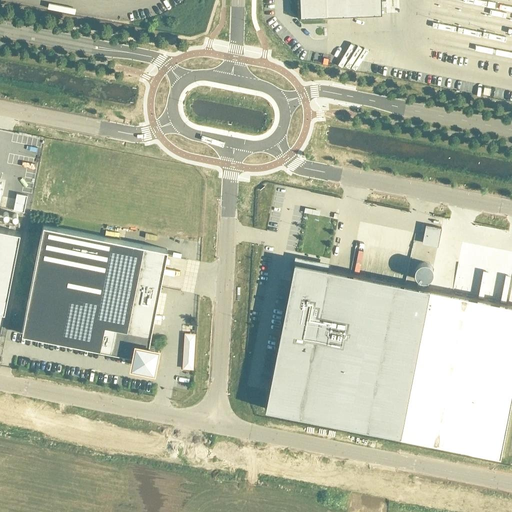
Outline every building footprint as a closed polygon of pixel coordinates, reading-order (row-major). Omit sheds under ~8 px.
[(380,0),(297,0),(299,0),(300,17),(381,14),(380,0)] [(149,339),(180,184),(56,160),(21,334),(132,356),(131,365),(153,369),(155,360),(156,361),(157,356),(156,356),(157,347),(148,345),(150,339),(149,339)] [(0,333),(20,233),(0,228),(0,199),(2,188),(0,187),(1,183),(0,182),(0,333)] [(17,193),(13,210),(24,212),(27,195),(17,193)] [(432,243),(434,234),(424,232),(422,241),(432,243)] [(511,304),(293,261),(264,409),(502,456),(511,406),(511,304)] [(240,430),(255,433),(256,428),(242,424),(240,430)]
